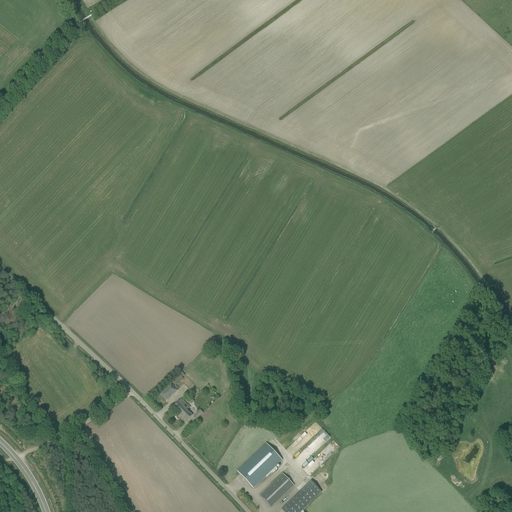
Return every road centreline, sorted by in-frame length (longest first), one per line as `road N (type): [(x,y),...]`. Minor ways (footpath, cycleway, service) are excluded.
road 1 (unclassified): [(247,511),(0,266)]
road 2 (track): [(0,463),(56,441),(134,393)]
